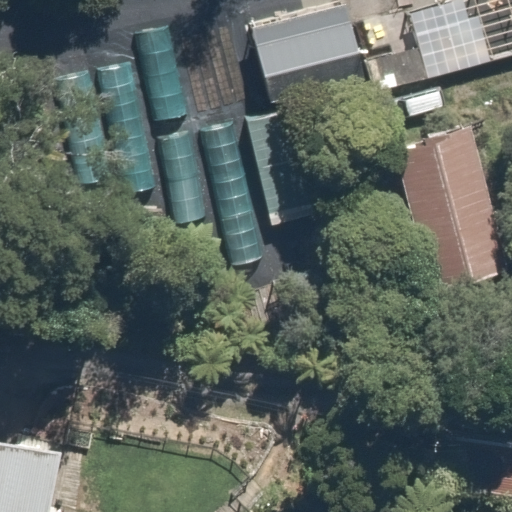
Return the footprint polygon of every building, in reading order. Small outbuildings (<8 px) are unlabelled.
[(94,45),(111,128),(224,104),(202,0),(153,0),(113,9),(119,40),(94,45)] [(353,48),(338,0),(235,0),(263,93),(358,65),(353,48)] [(402,34),(353,48),(358,65),(365,90),(511,47),(511,0),(435,0),(396,12),(402,34)] [(285,97),(234,109),(262,221),(313,208),(285,97)] [(461,114),(381,138),(423,277),(503,252),(461,114)] [(140,511),(150,444),(0,422),(0,511),(140,511)]
